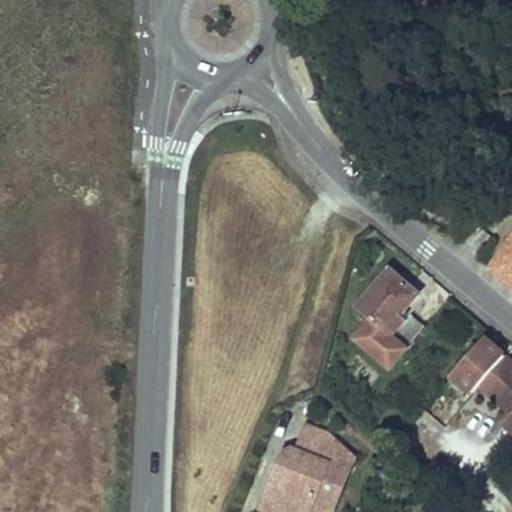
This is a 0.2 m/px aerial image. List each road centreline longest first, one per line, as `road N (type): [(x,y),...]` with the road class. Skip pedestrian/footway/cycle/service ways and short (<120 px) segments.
road 1 (tertiary): [(511,319),(375,205),(254,64)]
road 2 (tertiary): [(144,511),(162,171)]
road 3 (tertiary): [(167,45),(156,134),(162,171)]
